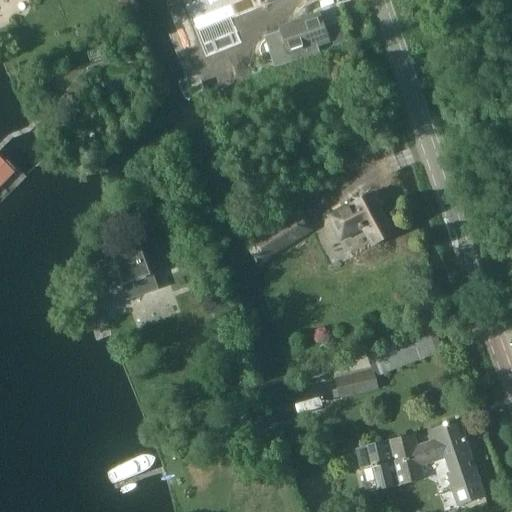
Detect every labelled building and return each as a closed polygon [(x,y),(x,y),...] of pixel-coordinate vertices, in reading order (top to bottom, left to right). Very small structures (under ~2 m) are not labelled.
[(195,0),(183,5),(203,56),(238,42),(228,17),(272,0),(195,0)] [(318,46),(329,42),(320,14),(281,27),(282,31),(265,37),(269,51),(287,45),(290,55),(299,52),(303,63),(321,56),(318,46)] [(196,95),(206,92),(202,82),(193,86),(196,95)] [(0,187),(15,172),(5,162),(0,157),(0,187)] [(375,245),(394,235),(379,206),(384,203),(378,191),(351,204),(352,205),(331,216),(342,237),(365,226),(375,245)] [(302,210),(244,245),(258,266),(315,231),(302,210)] [(128,255),(115,260),(120,272),(117,273),(118,276),(121,275),(125,287),(130,299),(157,289),(152,277),(165,272),(155,243),(143,247),(127,253),(128,255)] [(371,353),(378,374),(441,351),(433,329),(371,353)] [(334,376),(339,398),(379,389),(373,367),(334,376)] [(459,506),(485,497),(459,421),(433,430),(437,441),(416,448),(413,436),(355,450),(360,469),(372,466),(378,490),(423,479),(420,465),(446,456),(452,472),(448,473),(459,506)]
